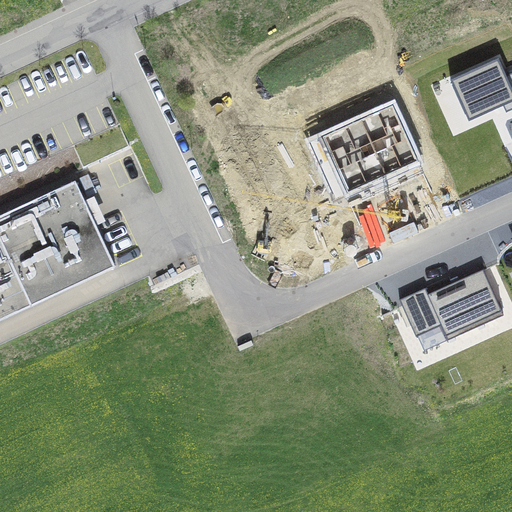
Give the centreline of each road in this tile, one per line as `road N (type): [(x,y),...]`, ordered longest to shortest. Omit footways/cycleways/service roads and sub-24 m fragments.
road 1 (residential): [(511,205),(303,300),(261,308),(234,295),(179,187)]
road 2 (residential): [(100,12),(179,187)]
